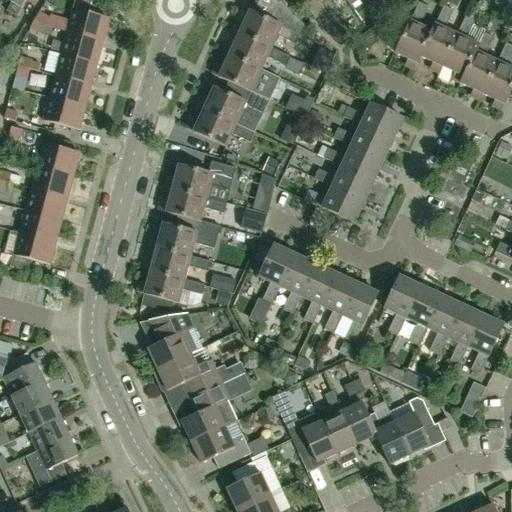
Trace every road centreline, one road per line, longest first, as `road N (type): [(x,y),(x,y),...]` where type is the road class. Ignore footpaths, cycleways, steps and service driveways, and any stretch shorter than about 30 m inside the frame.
road 1 (tertiary): [(92,330),(174,8)]
road 2 (residential): [(511,460),(459,462),(357,511)]
road 3 (residential): [(401,250),(415,199),(411,173),(442,105)]
road 4 (residential): [(401,250),(364,261),(268,216)]
road 5 (tertiary): [(143,458),(92,330)]
road 6 (residential): [(26,511),(143,458)]
road 7 (residential): [(511,299),(401,250)]
